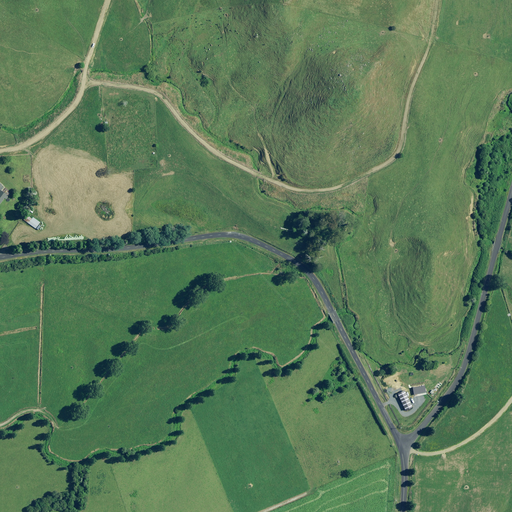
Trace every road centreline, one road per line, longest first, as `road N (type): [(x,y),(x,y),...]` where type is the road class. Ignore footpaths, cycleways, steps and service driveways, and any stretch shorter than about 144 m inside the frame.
road 1 (unclassified): [(0,258),(229,234),(288,256),(318,284),(400,445)]
road 2 (unclassified): [(511,194),(461,372),(400,445)]
